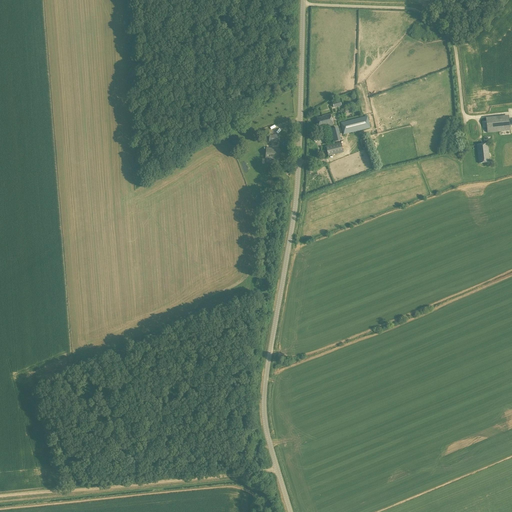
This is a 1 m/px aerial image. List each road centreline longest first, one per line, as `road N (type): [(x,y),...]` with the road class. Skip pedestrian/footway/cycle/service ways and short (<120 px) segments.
road 1 (tertiary): [(290,511),(263,410),(296,186),(302,0)]
road 2 (track): [(234,475),(0,496)]
